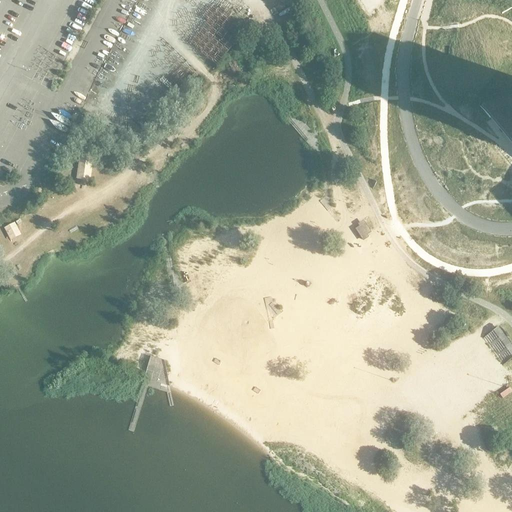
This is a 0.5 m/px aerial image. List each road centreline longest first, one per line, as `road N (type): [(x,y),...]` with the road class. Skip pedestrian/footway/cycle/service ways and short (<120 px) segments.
road 1 (residential): [(511,228),(476,225),(458,213),(418,159),(403,98),(416,0)]
road 2 (unknown): [(337,136),(347,64),(319,0)]
